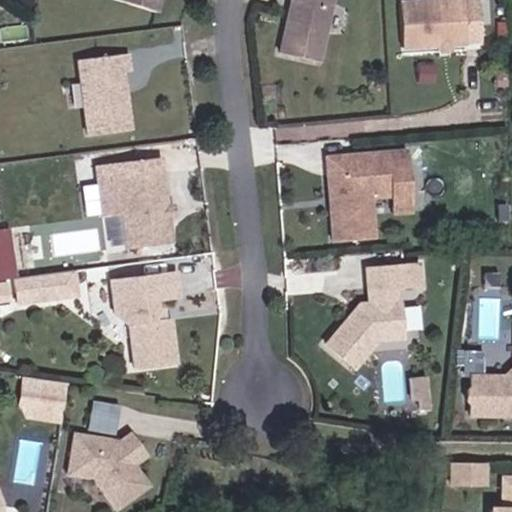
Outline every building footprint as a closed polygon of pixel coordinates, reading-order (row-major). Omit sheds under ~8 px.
[(157,16),(161,0),(114,0),(114,3),(157,16)] [(294,0),(293,4),(297,5),(295,13),(291,15),(282,56),(321,65),(335,0),(294,0)] [(439,46),(447,46),(482,45),(480,0),(401,3),(403,49),(439,47),(439,46)] [(131,133),(127,102),(124,75),(130,75),(128,57),(79,64),(82,83),(89,139),(131,133)] [(330,210),(333,243),(376,239),(371,182),(391,180),(410,178),(408,153),(326,161),(329,194),(335,199),(336,210),(330,210)] [(82,156),(56,156),(55,219),(81,219),(82,156)] [(173,247),(164,178),(99,186),(104,221),(124,219),(128,253),(173,247)] [(391,180),(392,198),(412,196),(410,178),(391,180)] [(420,287),(418,266),(369,269),(371,290),(367,289),(369,304),(364,305),(356,314),(353,312),(325,344),(353,369),(377,340),(402,339),(400,302),(395,302),(395,288),(420,287)] [(72,274),(12,281),(14,296),(29,294),(30,304),(55,301),(54,295),(74,292),(72,274)] [(172,324),(166,324),(155,326),(154,320),(158,315),(159,314),(157,303),(180,300),(177,277),(112,284),(116,309),(129,320),(135,372),(176,367),(172,324)] [(55,301),(75,299),(74,292),(54,295),(55,301)] [(14,296),(15,306),(30,304),(29,294),(14,296)] [(155,326),(166,324),(164,314),(159,314),(158,315),(154,320),(155,326)] [(511,372),(504,379),(471,381),(471,389),(467,393),(467,408),(470,410),(472,421),(511,420),(511,372)] [(70,387),(25,381),(21,408),(29,422),(63,428),(70,387)] [(416,412),(424,411),(424,400),(415,401),(416,412)] [(148,458),(132,436),(119,445),(118,443),(77,436),(70,476),(95,480),(117,511),(150,488),(135,468),(148,458)] [(45,441),(41,508),(51,508),(55,442),(45,441)] [(448,489),(473,489),(473,467),(448,467),(448,489)] [(511,511),(511,482),(504,483),(503,511),(511,511)]
